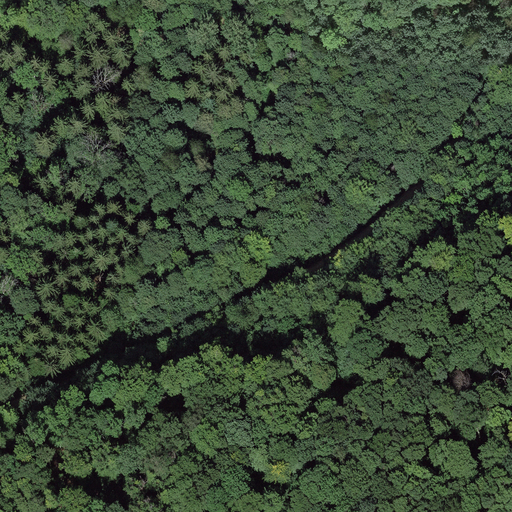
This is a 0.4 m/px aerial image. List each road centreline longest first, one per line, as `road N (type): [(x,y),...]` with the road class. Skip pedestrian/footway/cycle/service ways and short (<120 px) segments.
road 1 (track): [(511,48),(432,166),(352,246),(104,371),(6,408)]
road 2 (track): [(1,0),(82,28),(179,40),(315,34),(433,0)]
road 3 (track): [(353,394),(60,419),(0,406)]
road 4 (track): [(511,353),(353,394)]
road 5 (track): [(248,511),(318,420),(353,394)]
road 6 (track): [(511,475),(378,511)]
